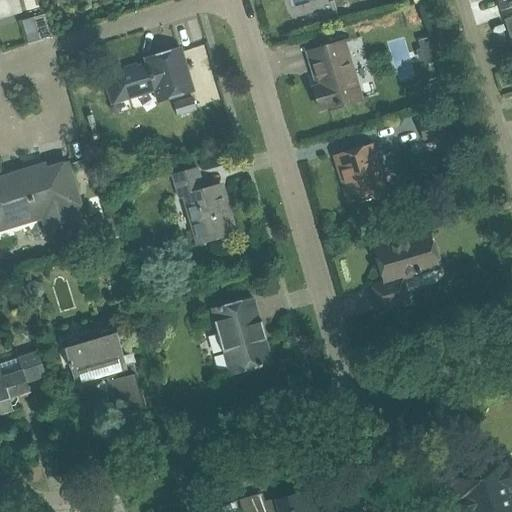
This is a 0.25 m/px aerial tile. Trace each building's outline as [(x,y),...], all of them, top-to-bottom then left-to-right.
[(0,0),(0,15),(18,11),(14,0),(0,0)] [(511,0),(496,0),(500,11),(511,7),(511,0)] [(429,38),(418,41),(425,66),(436,62),(429,38)] [(346,62),(350,61),(344,43),(307,54),(317,87),(313,89),(320,111),(327,110),(327,111),(358,101),(346,62)] [(180,50),(155,58),(144,61),(146,66),(105,79),(112,104),(155,91),(158,102),(192,92),(180,50)] [(192,99),(174,104),(179,116),(196,111),(192,99)] [(444,118),(420,125),(424,141),(448,134),(444,118)] [(348,204),(385,193),(372,147),(334,158),(348,204)] [(78,204),(72,185),(66,166),(46,172),(45,167),(0,180),(0,228),(44,215),(52,240),(81,231),(73,206),(78,204)] [(199,244),(215,240),(234,234),(220,186),(204,191),(198,169),(173,176),(180,199),(186,198),(199,244)] [(202,183),(221,180),(219,170),(200,172),(202,183)] [(94,217),(101,238),(108,236),(101,215),(94,217)] [(438,269),(428,235),(375,251),(384,283),(373,287),(380,311),(408,303),(401,280),(438,269)] [(24,292),(27,299),(34,302),(41,300),(44,292),(42,285),(35,282),(27,285),(24,292)] [(272,364),(253,299),(212,311),(231,376),(272,364)] [(146,409),(140,390),(133,365),(124,367),(113,328),(64,343),(76,384),(107,376),(119,417),(146,409)] [(46,377),(40,358),(38,352),(17,359),(0,365),(0,415),(13,411),(9,400),(30,393),(27,383),(46,377)] [(511,511),(511,463),(510,457),(443,477),(451,505),(455,504),(457,511),(511,511)] [(315,511),(310,493),(290,499),(289,496),(265,503),(262,494),(239,501),(242,511),(315,511)] [(234,502),(222,506),(223,511),(232,511),(237,511),(234,502)]
